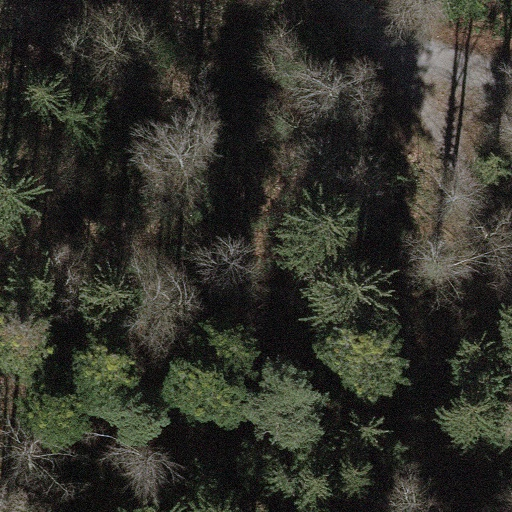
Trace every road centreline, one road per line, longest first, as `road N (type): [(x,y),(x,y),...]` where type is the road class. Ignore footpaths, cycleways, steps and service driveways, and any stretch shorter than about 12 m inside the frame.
road 1 (track): [(511,218),(419,105)]
road 2 (track): [(419,105),(355,0)]
